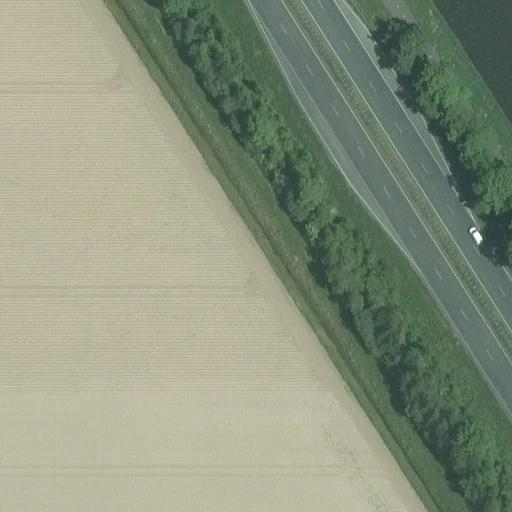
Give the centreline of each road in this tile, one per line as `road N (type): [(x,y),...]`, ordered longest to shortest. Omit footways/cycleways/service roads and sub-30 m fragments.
road 1 (trunk): [(263,0),(511,392)]
road 2 (trunk): [(511,309),(316,0)]
